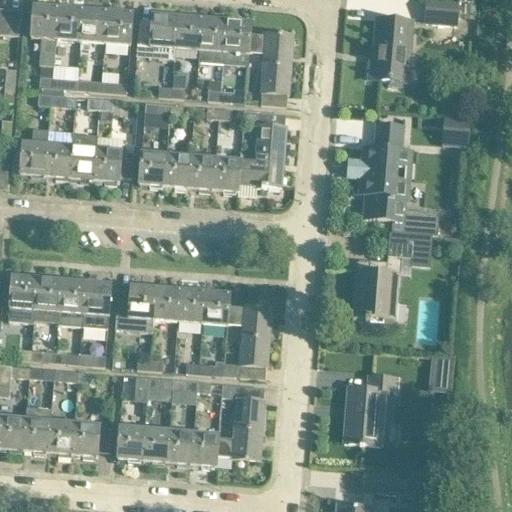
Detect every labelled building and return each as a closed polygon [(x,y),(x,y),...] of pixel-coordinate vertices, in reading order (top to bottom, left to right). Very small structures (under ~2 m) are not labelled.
[(456,29),(458,7),(460,7),(460,4),(458,4),(458,2),(439,0),(427,0),(425,27),(456,29)] [(54,44),(57,12),(48,11),(48,9),(36,8),(36,10),(33,10),(31,42),(42,43),(40,69),(41,69),(41,82),(40,82),(39,92),(51,93),(51,82),(54,44)] [(79,46),(82,14),(73,13),(73,10),(61,10),(61,12),(57,12),(54,44),(79,46)] [(0,37),(7,38),(9,12),(0,11),(0,37)] [(19,39),(21,13),(9,12),(7,38),(19,39)] [(103,48),(106,16),(97,15),(97,13),(85,12),(85,14),(82,14),(79,46),(103,48)] [(130,50),(133,18),(121,17),(122,14),(110,13),(109,16),(106,16),(103,48),(130,50)] [(174,53),(176,21),(167,20),(167,18),(155,17),(155,19),(152,19),(152,24),(139,24),(137,49),(149,50),(149,51),(159,52),(158,63),(174,64),(175,53),(174,53)] [(199,55),(201,23),(191,22),(192,20),(180,19),(179,21),(176,21),(174,53),(175,53),(199,55)] [(222,68),(225,25),(216,24),(216,22),(204,21),(204,23),(201,23),(199,55),(198,67),(222,68)] [(252,27),(240,26),(241,24),(229,23),(228,25),(225,25),(222,68),(247,70),(248,57),(251,38),(252,27)] [(407,86),(412,25),(378,23),(375,53),(377,53),(376,65),(370,64),(369,82),(388,84),(388,90),(402,91),(403,85),(407,86)] [(266,39),(251,38),(248,57),(263,58),(260,97),(261,97),(260,109),(286,111),(287,99),(289,99),(293,39),(266,37),(266,39)] [(15,90),(17,74),(7,73),(6,89),(15,90)] [(65,84),(51,82),(51,93),(65,94),(65,84)] [(100,97),(101,86),(89,85),(88,96),(100,97)] [(126,99),(127,88),(101,86),(100,97),(126,99)] [(14,107),(15,90),(6,89),(4,106),(14,107)] [(170,102),(171,92),(159,91),(158,101),(170,102)] [(184,103),(184,93),(171,92),(170,102),(184,103)] [(219,106),(220,96),(208,95),(207,105),(219,106)] [(233,107),(233,97),(220,96),(219,106),(233,107)] [(49,110),(50,100),(39,99),(38,109),(49,110)] [(76,112),(76,102),(50,100),(49,110),(51,110),(50,120),(56,121),(57,111),(76,112)] [(99,114),(99,104),(88,103),(87,113),(99,114)] [(111,126),(112,115),(113,105),(99,104),(99,114),(101,114),(100,126),(111,126)] [(169,120),(169,109),(145,107),(145,118),(169,120)] [(182,121),(183,111),(169,109),(169,120),(182,121)] [(218,124),(218,113),(207,112),(206,123),(218,124)] [(231,125),(232,114),(218,113),(218,124),(231,125)] [(254,125),(255,116),(244,115),(243,126),(252,127),(254,125)] [(284,131),(285,119),(261,117),(260,129),(258,129),(256,160),(242,159),(241,165),(239,186),(254,187),(254,189),(281,191),(286,131),(284,131)] [(468,137),(469,122),(445,120),(444,135),(468,137)] [(11,141),(12,124),(4,124),(2,140),(11,141)] [(363,151),(359,198),(365,199),(364,223),(392,225),(391,236),(437,240),(438,227),(438,226),(438,225),(438,224),(438,223),(438,222),(437,222),(437,221),(437,220),(436,220),(436,219),(435,219),(435,218),(434,218),(433,218),(433,217),(432,217),(431,217),(431,216),(430,216),(429,216),(410,215),(405,208),(405,205),(402,205),(403,184),(406,156),(402,155),(404,130),(376,128),(374,152),(363,151)] [(44,181),(46,149),(48,149),(49,135),(33,133),(32,148),(22,147),(20,179),(31,180),(31,183),(43,184),(43,181),(44,181)] [(93,185),(96,153),(97,153),(98,140),(73,138),(72,151),(71,151),(69,183),(80,184),(79,187),(92,188),(92,185),(93,185)] [(69,183),(71,151),(48,149),(46,149),(44,181),(55,182),(55,185),(68,186),(68,183),(69,183)] [(122,155),(97,153),(96,153),(93,185),(104,186),(104,189),(117,190),(117,187),(119,187),(119,182),(132,183),(134,157),(122,156),(122,155)] [(163,191),(166,159),(141,157),(139,189),(150,190),(149,192),(162,194),(162,191),(163,191)] [(188,193),(191,161),(166,159),(163,191),(174,192),(174,194),(186,196),(187,193),(188,193)] [(212,195),(214,163),(191,161),(188,193),(199,194),(198,196),(211,197),(211,195),(212,195)] [(239,186),(241,165),(214,163),(212,195),(223,196),(223,198),(235,200),(236,197),(238,197),(239,186)] [(0,193),(7,194),(9,168),(0,166),(0,193)] [(357,265),(352,322),(365,323),(365,325),(371,326),(371,323),(396,325),(400,278),(401,262),(411,262),(411,271),(430,272),(431,256),(436,256),(437,240),(391,236),(391,237),(389,237),(387,268),(357,265)] [(33,325),(36,282),(26,282),(27,279),(14,278),(14,281),(12,281),(8,326),(34,328),(34,325),(33,325)] [(58,316),(61,284),(51,284),(51,281),(39,280),(39,283),(36,282),(33,325),(34,325),(58,327),(59,316),(58,316)] [(82,318),(85,286),(76,286),(76,283),(63,282),(63,285),(61,284),(58,316),(59,316),(82,318)] [(88,287),(85,286),(82,318),(83,318),(82,331),(107,333),(108,320),(109,320),(111,288),(100,288),(100,285),(88,284),(88,287)] [(153,324),(155,292),(146,291),(146,289),(133,287),(133,290),(131,290),(130,295),(118,294),(115,334),(151,337),(153,324)] [(177,326),(179,294),(170,293),(170,291),(158,289),(158,292),(155,292),(153,324),(177,326)] [(201,328),(203,296),(194,295),(195,293),(182,292),(182,294),(179,294),(177,326),(201,328)] [(227,330),(228,328),(229,310),(230,298),(219,297),(219,294),(207,293),(207,296),(203,296),(201,328),(227,330)] [(244,311),(229,310),(228,328),(242,329),(239,369),(224,367),(223,381),(240,382),(265,384),(265,371),(267,371),(272,311),(271,311),(271,309),(270,307),(261,307),(259,308),(259,310),(244,309),(244,311)] [(423,343),(443,343),(443,308),(423,308),(423,343)] [(30,365),(30,355),(19,354),(18,364),(30,365)] [(55,367),(55,357),(30,355),(30,365),(55,367)] [(63,368),(64,358),(55,357),(55,367),(63,368)] [(78,369),(79,359),(68,358),(67,368),(78,369)] [(92,370),(93,360),(79,359),(78,369),(92,370)] [(149,375),(150,365),(138,364),(137,374),(149,375)] [(162,376),(163,366),(150,365),(149,375),(162,376)] [(223,381),(224,367),(224,366),(216,366),(215,380),(223,381)] [(197,379),(198,369),(187,368),(186,378),(197,379)] [(28,383),(29,372),(0,369),(0,401),(9,402),(11,381),(28,383)] [(211,380),(212,370),(198,369),(197,379),(211,380)] [(42,384),(42,373),(29,372),(28,383),(42,384)] [(77,387),(78,376),(59,375),(58,385),(77,387)] [(91,388),(91,377),(78,376),(77,387),(91,388)] [(398,383),(368,380),(367,393),(349,392),(344,447),(360,448),(360,450),(364,450),(364,449),(381,450),(385,396),(397,397),(398,383)] [(148,392),(148,382),(136,381),(135,391),(148,392)] [(160,393),(161,383),(148,382),(148,392),(160,393)] [(196,396),(197,386),(185,385),(184,395),(196,396)] [(209,397),(210,387),(197,386),(196,396),(209,397)] [(263,405),(264,392),(223,389),(222,401),(236,402),(232,442),(218,441),(217,459),(232,461),(232,463),(260,465),(264,405),(263,405)] [(47,457),(50,425),(51,425),(52,414),(27,411),(26,423),(25,423),(23,455),(33,456),(33,459),(46,460),(46,457),(47,457)] [(23,455),(25,423),(1,421),(0,430),(0,453),(9,454),(9,457),(21,458),(21,455),(23,455)] [(72,459),(74,427),(51,425),(50,425),(47,457),(58,458),(58,461),(70,462),(70,459),(72,459)] [(100,430),(74,427),(72,459),(83,460),(82,463),(95,464),(95,461),(98,461),(98,456),(110,457),(112,432),(100,431),(100,430)] [(143,465),(145,433),(120,430),(117,463),(128,464),(128,467),(140,468),(141,465),(143,465)] [(167,467),(169,435),(145,433),(143,465),(152,466),(152,469),(165,470),(165,467),(167,467)] [(191,469),(193,437),(169,435),(167,467),(177,468),(177,471),(189,472),(190,469),(191,469)] [(217,459),(218,441),(218,439),(193,437),(191,469),(201,470),(201,473),(214,474),(214,471),(216,471),(217,459)] [(395,497),(397,478),(364,476),(363,495),(395,497)]
